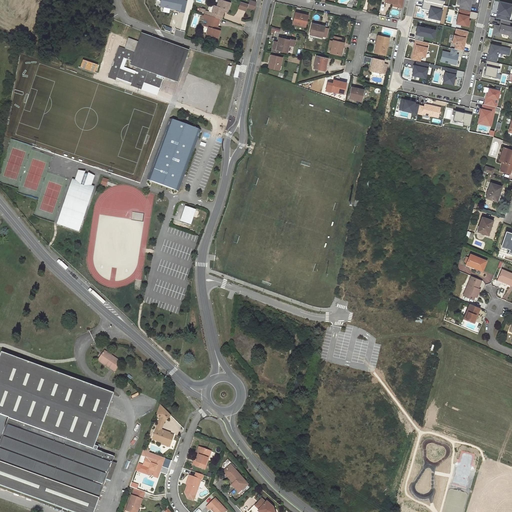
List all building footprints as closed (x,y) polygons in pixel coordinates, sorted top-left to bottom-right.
[(183,0),(159,0),(158,7),(163,8),(162,11),(168,13),(169,9),(184,12),(186,1),(183,0)] [(209,27),(207,34),(217,37),(219,31),(216,30),(220,19),(221,19),(224,9),(228,10),(230,2),(221,0),(218,0),(217,6),(214,5),(212,12),(205,10),(204,14),(203,14),(202,17),(205,18),(203,25),(206,26),(209,27)] [(423,0),(422,8),(430,10),(428,17),(440,20),(444,0),(423,0)] [(471,7),(469,7),(470,4),(474,5),(474,0),(457,0),(457,3),(461,4),(460,9),(470,11),(471,7)] [(248,3),(241,1),(238,8),(246,10),(248,3)] [(500,7),(500,9),(499,9),(496,18),(502,19),(508,21),(511,11),(511,4),(500,2),(499,7),(500,7)] [(469,16),(470,11),(460,9),(456,24),(469,26),(470,21),(467,20),(468,16),(469,16)] [(296,13),(293,23),(305,26),(307,15),(296,13)] [(511,26),(509,25),(510,21),(508,21),(502,19),(501,24),(500,27),(495,25),(493,31),(510,35),(509,37),(511,38),(511,29),(511,26)] [(317,36),(322,37),(323,31),(324,26),(312,23),(309,39),(316,41),(317,36)] [(417,27),(414,39),(416,40),(422,41),(423,36),(433,38),(435,31),(431,30),(431,28),(425,27),(425,28),(417,27)] [(452,43),(456,44),(455,49),(458,50),(463,51),(464,46),(463,46),(465,38),(466,38),(467,34),(456,31),(455,35),(454,35),(452,43)] [(120,78),(142,86),(144,82),(160,88),(163,79),(162,79),(163,78),(163,76),(172,79),(178,81),(189,51),(182,49),(147,36),(141,34),(135,52),(134,53),(119,48),(109,74),(117,77),(121,66),(124,57),(132,61),(131,64),(138,67),(136,72),(139,72),(138,74),(123,69),(120,78)] [(147,35),(147,36),(182,49),(183,48),(147,35)] [(389,38),(378,35),(374,52),(385,54),(389,38)] [(330,53),(341,55),(344,43),(341,42),(339,42),(340,38),(334,36),(330,53)] [(279,37),(278,43),(277,50),(287,52),(289,44),(294,45),(295,40),(290,39),(290,40),(279,37)] [(422,41),(416,40),(414,45),(416,45),(415,48),(414,48),(412,57),(420,59),(423,60),(427,42),(422,41)] [(491,47),(491,49),(490,49),(487,60),(496,63),(499,53),(509,55),(511,49),(491,44),(490,47),(491,47)] [(444,51),(441,61),(456,65),(458,55),(457,55),(452,53),(444,51)] [(271,55),(269,67),(279,69),(282,57),(271,55)] [(317,56),(314,68),(325,70),(327,58),(317,56)] [(372,63),(370,70),(381,72),(382,68),(383,63),(384,60),(373,58),(372,63)] [(82,67),(83,64),(84,64),(83,67),(94,70),(96,64),(82,60),(80,67),(82,67)] [(495,77),(496,73),(499,74),(500,69),(498,68),(499,63),(496,63),(487,60),(485,67),(486,67),(485,71),(484,71),(483,76),(489,78),(489,76),(495,77)] [(414,65),(412,75),(425,78),(429,63),(420,61),(417,61),(415,65),(414,65)] [(121,66),(117,77),(120,78),(123,69),(138,74),(139,72),(136,72),(121,66)] [(455,75),(457,70),(446,68),(443,82),(455,85),(457,79),(455,79),(453,78),(454,75),(455,75)] [(328,82),(326,90),(331,92),(331,91),(344,93),(346,83),(334,80),(333,83),(328,82)] [(351,87),(349,98),(361,101),(364,90),(351,87)] [(488,93),(487,97),(486,96),(484,105),(495,107),(496,107),(500,91),(489,89),(488,93)] [(419,105),(414,104),(414,102),(402,99),(399,109),(412,112),(411,114),(417,115),(417,113),(419,105)] [(422,115),(422,114),(438,117),(440,108),(424,104),(424,106),(419,105),(417,113),(422,115)] [(480,114),(479,119),(492,122),(495,107),(484,105),(483,104),(482,109),(481,109),(480,114)] [(452,115),(454,115),(453,120),(463,123),(463,125),(469,127),(472,115),(453,110),(452,115)] [(170,119),(147,180),(178,191),(201,131),(170,119)] [(504,162),(501,171),(510,174),(511,167),(511,150),(508,149),(503,162),(504,162)] [(57,222),(79,230),(94,187),(90,185),(92,178),(87,174),(87,176),(84,175),(84,173),(78,172),(75,180),(71,179),(57,222)] [(102,178),(100,185),(105,187),(108,179),(102,178)] [(487,194),(486,197),(496,200),(499,191),(500,191),(502,187),(491,183),(489,191),(487,194)] [(194,211),(187,209),(185,214),(183,214),(180,222),(189,226),(194,211)] [(482,217),(478,231),(488,234),(493,221),(482,217)] [(79,230),(57,222),(56,223),(78,231),(79,230)] [(504,239),(501,249),(511,252),(511,242),(509,241),(509,240),(504,239)] [(469,258),(467,263),(471,265),(475,266),(474,267),(482,271),(486,261),(471,254),(469,258)] [(511,274),(502,271),(498,281),(510,286),(511,285),(511,281),(511,274)] [(481,280),(472,276),(464,296),(473,300),(475,296),(478,289),(481,280)] [(480,308),(470,304),(464,319),(473,322),(476,315),(477,316),(480,308)] [(104,351),(100,358),(105,362),(104,363),(115,371),(121,362),(104,351)] [(114,393),(5,353),(0,368),(0,485),(73,511),(94,511),(114,457),(97,450),(98,447),(95,445),(114,393)] [(170,415),(160,404),(156,414),(160,418),(164,421),(170,415)] [(161,430),(156,428),(152,439),(161,443),(161,444),(169,447),(173,436),(169,434),(165,433),(166,431),(161,430)] [(210,451),(201,447),(198,454),(196,461),(194,461),(193,464),(204,468),(210,451)] [(145,451),(143,450),(138,464),(149,468),(149,469),(151,470),(149,475),(157,478),(161,466),(162,463),(161,462),(163,457),(148,452),(145,451)] [(171,460),(163,457),(161,462),(162,463),(161,466),(168,469),(171,460)] [(247,484),(230,465),(222,472),(233,483),(231,484),(238,492),(241,490),(245,486),(247,484)] [(196,473),(194,477),(189,476),(187,483),(188,483),(185,492),(188,499),(194,501),(202,475),(196,473)] [(134,488),(132,496),(141,499),(144,492),(134,488)] [(141,499),(132,496),(126,510),(129,511),(135,511),(137,506),(139,506),(141,499)] [(210,508),(214,511),(224,511),(226,510),(215,498),(206,506),(209,509),(210,508)] [(266,502),(262,499),(255,506),(259,510),(260,508),(263,511),(262,511),(274,511),(274,510),(271,511),(272,511),(271,511),(270,509),(272,507),(267,501),(266,502)]
